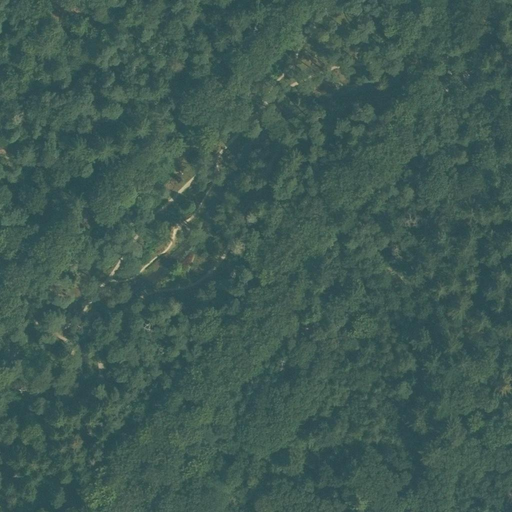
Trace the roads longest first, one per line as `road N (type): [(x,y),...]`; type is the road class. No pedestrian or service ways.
road 1 (unclassified): [(0,295),(309,0)]
road 2 (track): [(511,351),(307,238)]
road 3 (secondary): [(511,127),(474,92),(403,0)]
